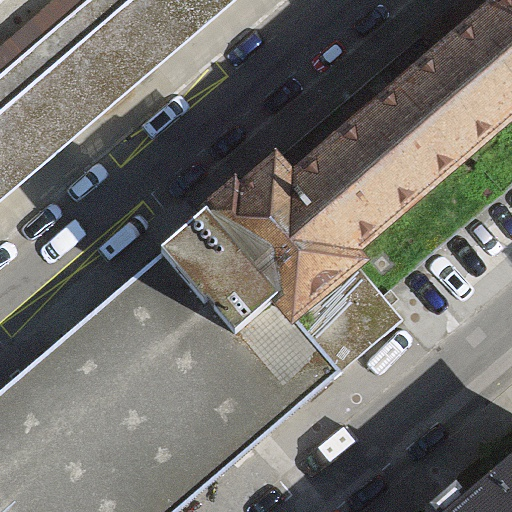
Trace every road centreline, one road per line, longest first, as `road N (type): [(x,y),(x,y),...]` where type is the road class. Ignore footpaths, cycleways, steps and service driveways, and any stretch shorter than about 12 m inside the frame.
road 1 (residential): [(0,284),(344,0)]
road 2 (residential): [(511,304),(276,511)]
